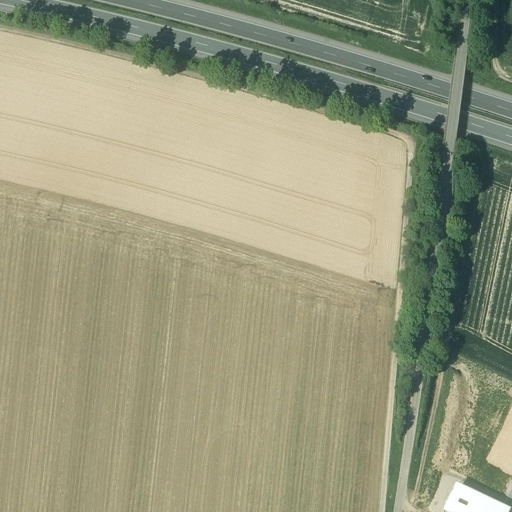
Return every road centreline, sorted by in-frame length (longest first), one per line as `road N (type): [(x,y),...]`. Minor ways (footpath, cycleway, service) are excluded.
road 1 (motorway): [(0,0),(306,78),(511,142)]
road 2 (track): [(468,0),(397,511)]
road 3 (track): [(0,32),(409,142)]
road 4 (motorway): [(511,112),(114,0)]
road 5 (track): [(381,511),(409,142)]
road 6 (track): [(487,158),(413,511)]
